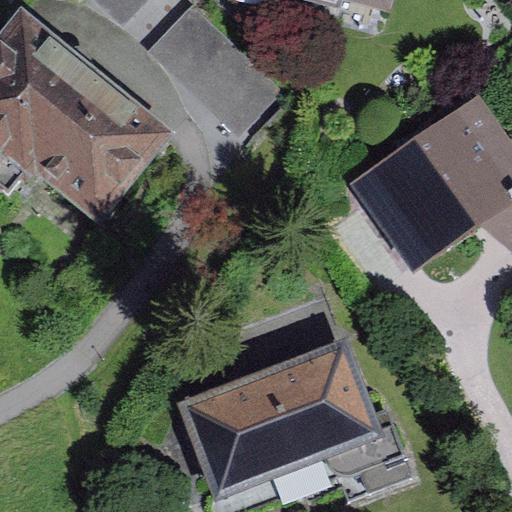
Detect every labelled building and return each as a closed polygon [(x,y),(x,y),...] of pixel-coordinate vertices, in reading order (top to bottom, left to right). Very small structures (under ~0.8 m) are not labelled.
[(125,19),(137,0),(98,0),(98,1),(125,19)] [(402,0),(290,0),(397,23),(402,0)] [(28,27),(0,65),(0,169),(106,246),(181,143),(28,27)] [(511,147),(484,107),(363,193),(421,288),(496,242),(511,255),(511,147)] [(361,352),(188,416),(224,511),(272,511),(403,464),(361,352)]
